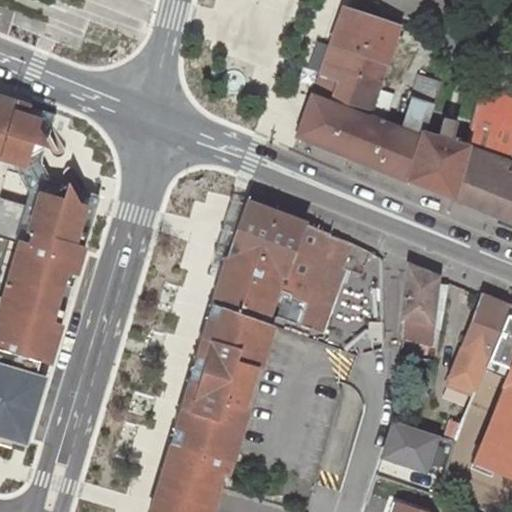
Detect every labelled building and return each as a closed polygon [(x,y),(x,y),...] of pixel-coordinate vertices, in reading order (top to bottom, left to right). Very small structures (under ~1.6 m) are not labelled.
[(298,136),(408,180),(422,136),(404,129),(384,121),(370,116),(378,91),(398,27),(343,8),(298,136)] [(413,99),(404,129),(422,136),(424,132),(439,83),(418,76),(410,99),(413,99)] [(511,99),(482,89),(467,145),(452,198),(465,203),(511,220),(511,99)] [(393,96),(378,91),(370,116),(384,121),(393,96)] [(0,237),(10,240),(23,200),(1,194),(8,170),(9,167),(28,157),(40,120),(28,116),(32,104),(0,94),(0,237)] [(56,111),(32,104),(28,116),(40,120),(28,157),(9,167),(8,170),(23,173),(22,174),(21,176),(23,180),(27,185),(30,186),(26,202),(23,200),(10,240),(20,244),(26,223),(33,220),(38,202),(50,194),(77,202),(84,215),(75,244),(85,247),(100,195),(88,191),(59,178),(53,173),(50,169),(46,162),(44,150),(56,111)] [(424,132),(422,136),(408,180),(414,183),(452,198),(467,145),(451,139),(456,124),(441,120),(437,136),(424,132)] [(26,223),(20,244),(0,309),(0,349),(40,362),(49,365),(57,337),(48,335),(67,271),(76,274),(85,247),(75,244),(84,215),(77,202),(50,194),(38,202),(33,220),(26,223)] [(206,275),(218,280),(223,260),(227,256),(230,251),(234,241),(248,202),(233,197),(206,275)] [(249,200),(248,202),(234,241),(230,251),(227,256),(223,260),(218,280),(211,303),(266,324),(270,313),(317,331),(348,243),(322,230),(249,200)] [(438,275),(409,263),(403,316),(406,316),(405,337),(433,345),(434,328),(438,275)] [(67,271),(48,335),(57,337),(76,274),(67,271)] [(511,307),(483,295),(473,321),(500,333),(511,307)] [(211,303),(170,441),(232,461),(249,407),(243,406),(256,363),(262,364),(273,326),(266,324),(211,303)] [(467,334),(464,343),(448,384),(472,394),(477,384),(486,362),(500,333),(473,321),(467,334)] [(464,343),(467,334),(461,332),(458,340),(464,343)] [(383,353),(386,347),(379,344),(376,350),(383,353)] [(0,349),(0,365),(35,376),(40,362),(0,349)] [(49,365),(40,362),(35,376),(45,379),(49,365)] [(0,444),(11,448),(13,440),(15,434),(18,435),(27,437),(45,379),(35,376),(0,365),(0,444)] [(511,368),(473,467),(511,482),(511,368)] [(427,474),(439,436),(393,421),(381,458),(427,474)] [(18,435),(15,434),(13,440),(11,448),(23,451),(27,437),(18,435)] [(232,461),(170,441),(164,460),(149,511),(209,511),(221,473),(225,471),(228,473),(232,461)] [(389,511),(426,511),(427,511),(393,501),(389,511)]
